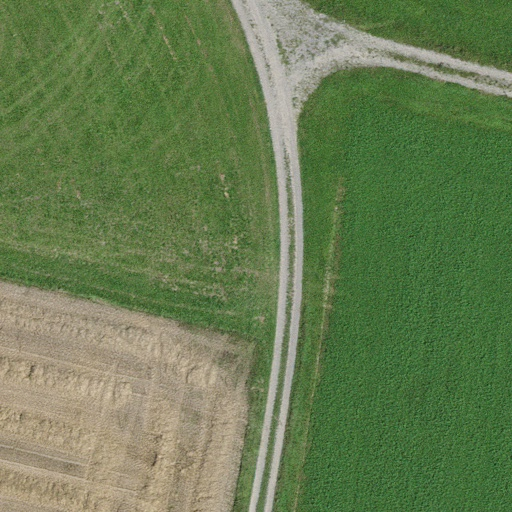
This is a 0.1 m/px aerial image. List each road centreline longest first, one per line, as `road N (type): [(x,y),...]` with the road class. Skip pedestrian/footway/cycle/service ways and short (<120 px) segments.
road 1 (track): [(265,511),(299,242),(277,65),(244,0)]
road 2 (track): [(277,65),(382,61),(511,92)]
